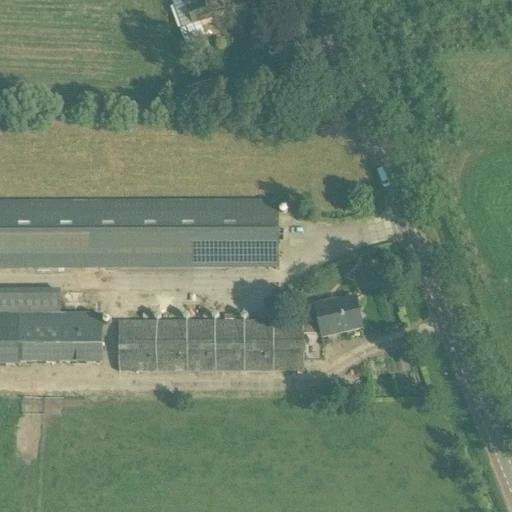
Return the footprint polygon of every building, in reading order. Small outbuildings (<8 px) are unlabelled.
[(181,0),(192,26),(212,19),(210,15),(246,2),(245,0),(181,0)] [(206,84),(189,91),(199,118),(223,109),(215,86),(208,88),(206,84)] [(277,204),(0,206),(0,269),(277,267),(277,204)] [(0,290),(0,317),(59,317),(59,291),(0,290)] [(318,323),(303,324),(303,336),(321,336),(322,340),(362,331),(355,300),(339,303),(338,301),(314,307),(318,323)] [(59,317),(0,317),(0,365),(101,365),(101,317),(59,317)] [(303,373),(303,336),(303,324),(302,323),(119,323),(118,374),(303,373)]
